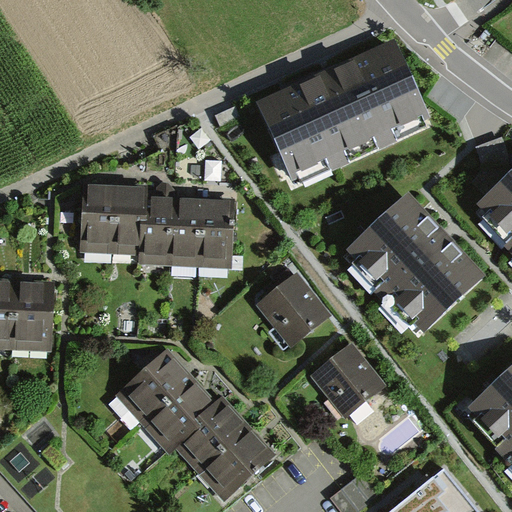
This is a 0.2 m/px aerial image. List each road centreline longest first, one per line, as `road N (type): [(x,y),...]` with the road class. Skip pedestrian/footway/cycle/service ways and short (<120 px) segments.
road 1 (track): [(400,6),(191,104)]
road 2 (track): [(191,104),(0,193)]
road 3 (unclassified): [(511,91),(394,0)]
